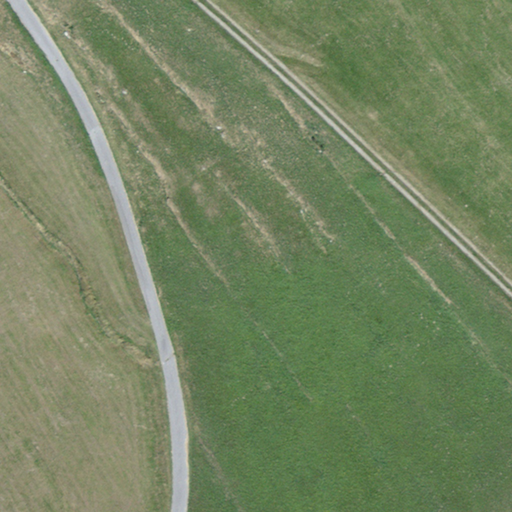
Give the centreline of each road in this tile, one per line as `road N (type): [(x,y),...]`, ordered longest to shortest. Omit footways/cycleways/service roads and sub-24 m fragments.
road 1 (track): [(179,511),(172,376),(127,217),(75,90),(18,0)]
road 2 (track): [(196,0),(511,293)]
